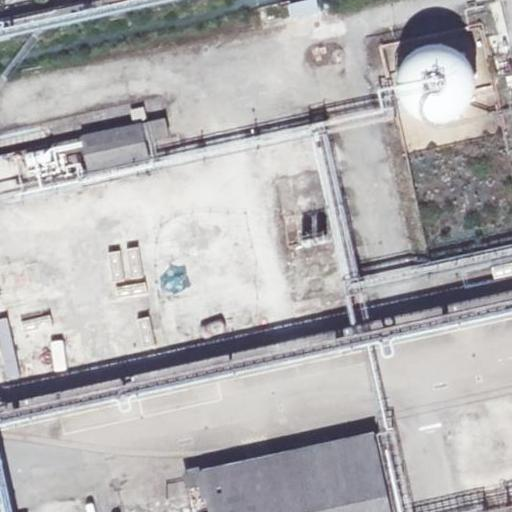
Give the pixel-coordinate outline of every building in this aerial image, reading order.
[(0,41),(11,39),(9,29),(0,31),(0,41)] [(473,89),(473,86),(473,85),(473,81),(472,76),(470,70),(468,67),(466,63),(463,60),(458,55),(454,53),(451,52),(449,51),(444,50),(437,49),(431,50),(428,51),(424,52),(421,53),(418,55),(415,58),(412,60),(408,65),(407,68),(405,72),(403,79),(403,85),(403,91),(404,95),(405,98),(409,104),(413,109),(416,112),(419,114),(422,116),(425,117),(428,118),(431,119),(437,120),(442,119),(449,118),(455,115),(457,114),(461,111),(464,108),(466,105),(468,103),(470,100),(471,95),(472,93),(473,89)] [(169,132),(165,116),(143,121),(147,137),(169,132)] [(149,155),(145,138),(142,122),(81,136),(89,169),(149,155)] [(501,208),(500,202),(500,201),(498,197),(497,194),(493,189),(491,186),(489,184),(484,181),(481,179),(478,178),(474,177),(472,176),(467,176),(465,176),(461,176),(458,177),(453,178),(451,179),(447,181),(446,182),(443,184),(441,187),(438,189),(436,193),(433,198),(432,202),(431,205),(431,212),(432,218),(434,225),(437,230),(439,233),(441,236),(443,238),(447,240),(450,242),(453,243),(457,245),(460,246),(463,246),(468,246),(471,246),(474,245),(477,244),(481,243),(484,241),(486,240),(489,238),(493,234),(497,228),(499,222),(500,218),(501,215),(501,208)] [(361,285),(356,259),(345,262),(351,288),(361,285)] [(393,511),(380,451),(189,493),(192,511),(393,511)]
